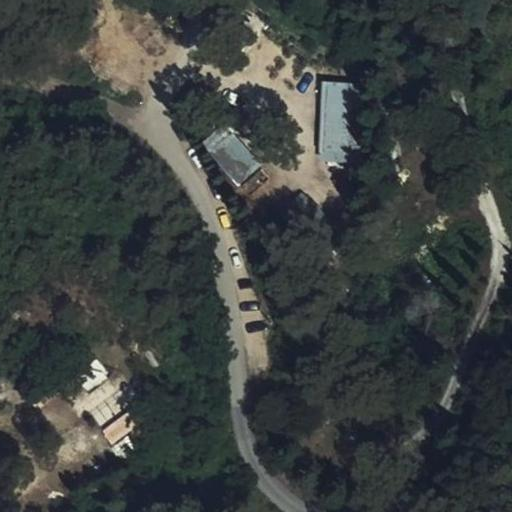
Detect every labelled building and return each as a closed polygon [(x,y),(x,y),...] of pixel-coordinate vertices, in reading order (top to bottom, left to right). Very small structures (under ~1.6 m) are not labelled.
[(232,30),(240,35),(250,22),(242,15),(232,30)] [(234,44),(239,49),(256,26),(250,22),(240,35),(234,44)] [(239,49),(243,53),(248,48),(262,31),(256,26),(239,49)] [(361,150),(365,86),(323,83),(321,148),(361,150)] [(245,157),(222,131),(207,144),(229,170),(245,157)] [(314,219),(322,210),(305,194),(298,202),(293,198),(278,214),(325,258),(340,243),(335,238),(343,229),(334,222),(327,230),(314,219)] [(334,222),(322,210),(314,219),(327,230),(334,222)] [(291,307),(291,308),(302,318),(313,307),(303,295),(291,307)] [(124,367),(88,391),(111,426),(147,402),(124,367)]
